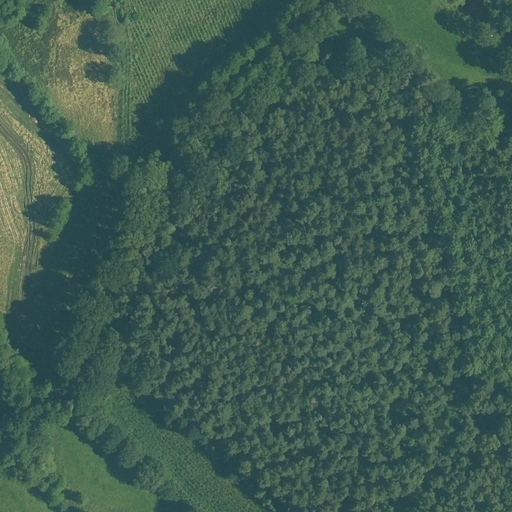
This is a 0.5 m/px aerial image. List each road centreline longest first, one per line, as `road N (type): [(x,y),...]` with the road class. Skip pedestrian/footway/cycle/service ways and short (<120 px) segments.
road 1 (track): [(334,0),(208,118),(107,321),(46,404),(0,436)]
road 2 (track): [(107,321),(287,511)]
